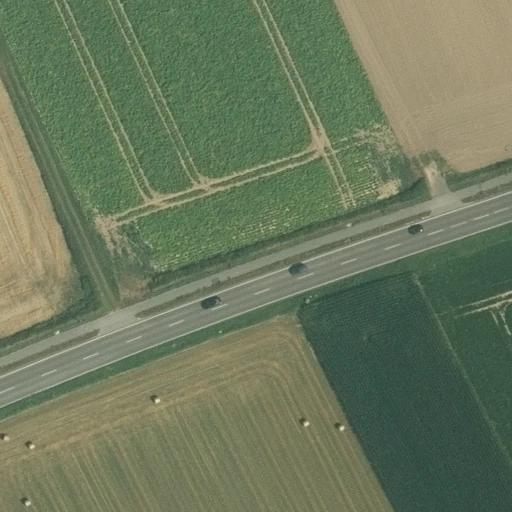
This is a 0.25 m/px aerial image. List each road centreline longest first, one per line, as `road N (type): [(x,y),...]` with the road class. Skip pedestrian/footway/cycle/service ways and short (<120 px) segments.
road 1 (secondary): [(0,393),(511,209)]
road 2 (track): [(128,343),(0,47)]
